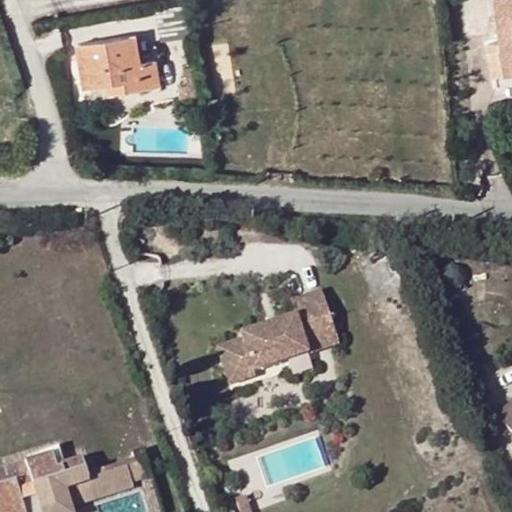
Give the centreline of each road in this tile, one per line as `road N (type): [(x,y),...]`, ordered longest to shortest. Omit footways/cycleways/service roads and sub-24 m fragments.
road 1 (unclassified): [(511,216),(382,202),(90,197)]
road 2 (residential): [(198,511),(90,197)]
road 3 (residential): [(14,8),(42,92),(58,198)]
